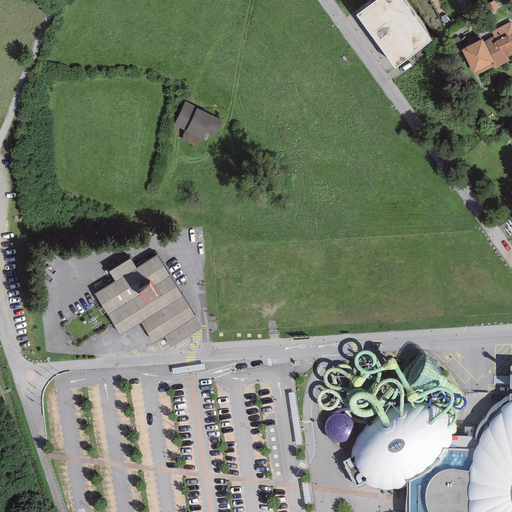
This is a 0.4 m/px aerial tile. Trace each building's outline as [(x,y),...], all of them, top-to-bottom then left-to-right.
[(432,41),(401,0),(375,0),(355,15),(395,68),(432,41)] [(493,67),(494,69),(509,61),(508,58),(511,55),(511,21),(511,20),(490,31),(493,36),(483,42),(482,39),(481,40),(461,50),(473,74),(474,73),(475,75),(493,67)] [(215,137),(222,121),(185,102),(174,125),(185,131),(181,139),(196,147),(199,139),(202,140),(205,132),(215,137)] [(115,280),(94,292),(120,334),(140,322),(152,342),(164,335),(169,344),(200,326),(156,253),(135,266),(129,256),(108,269),(115,280)] [(511,511),(511,401),(506,405),(498,410),(492,416),(486,425),(480,436),(475,445),(453,445),(454,439),(454,432),(453,426),(448,419),(442,414),(435,410),(424,408),(414,409),(403,410),(393,414),(381,421),(373,428),(366,436),(362,446),(359,457),(345,463),(346,467),(349,472),(351,476),(353,479),(357,483),(361,486),(365,489),(369,491),(377,492),(384,491),(395,488),(407,485),(406,511),(511,511)]
